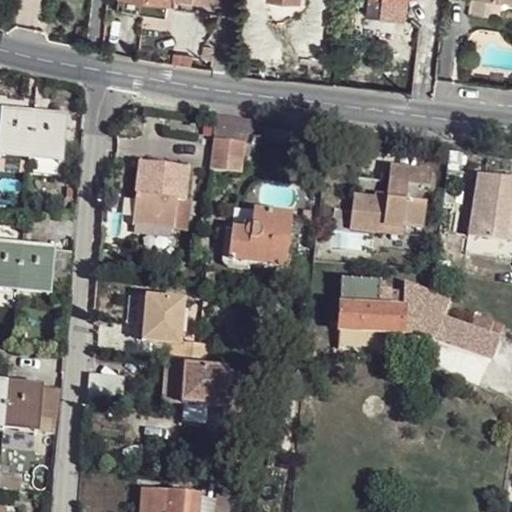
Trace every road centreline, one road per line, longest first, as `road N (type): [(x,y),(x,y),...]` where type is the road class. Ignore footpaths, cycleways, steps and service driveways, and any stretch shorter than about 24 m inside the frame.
road 1 (residential): [(62,511),(96,68)]
road 2 (tertiary): [(221,87),(511,121)]
road 3 (tertiary): [(96,68),(221,87)]
